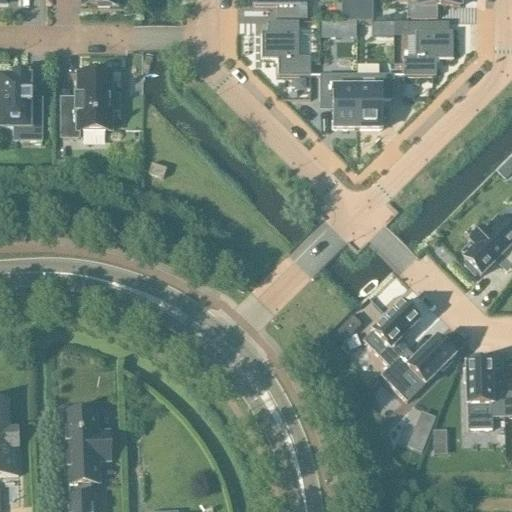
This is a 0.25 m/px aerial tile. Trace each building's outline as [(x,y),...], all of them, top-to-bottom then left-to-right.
[(80,0),(81,6),(96,6),(96,9),(110,9),(109,6),(115,6),(114,0),(80,0)] [(306,20),(305,0),(253,0),(253,8),(276,8),(276,20),(306,20)] [(367,0),(339,0),(341,12),(356,12),(368,12),(367,0)] [(406,0),(407,20),(437,21),(437,9),(459,9),(459,2),(463,2),(462,0),(406,0)] [(356,12),(341,12),(340,24),(356,24),(356,12)] [(368,12),(356,12),(356,24),(367,24),(368,12)] [(266,34),(260,34),(260,62),(277,62),(277,79),(296,79),(309,79),(309,60),(297,60),(297,24),(266,24),(266,34)] [(335,41),(335,25),(320,25),(320,41),(335,41)] [(414,60),(402,60),(402,79),(435,79),(435,62),(451,62),(451,34),(414,34),(414,60)] [(0,130),(22,130),(22,144),(42,144),(42,100),(30,100),(30,96),(28,96),(28,80),(26,80),(26,76),(13,76),(13,80),(0,79),(0,130)] [(73,107),(60,108),(60,140),(78,140),(78,133),(110,133),(110,113),(119,113),(119,97),(110,97),(110,76),(77,76),(77,97),(73,97),(73,107)] [(356,78),(319,78),(319,103),(331,103),(331,133),(356,133),(356,78)] [(393,78),(356,78),(356,133),(380,133),(380,103),(393,103),(393,78)] [(147,176),(163,181),(166,171),(151,166),(147,176)] [(503,167),(496,175),(504,183),(511,175),(503,167)] [(496,221),(462,255),(466,259),(463,262),(466,265),(463,267),(474,279),(477,276),(480,279),(493,266),(500,259),(511,271),(511,269),(511,236),(511,237),(496,221)] [(387,319),(362,344),(388,370),(406,353),(397,344),(418,323),(401,306),(397,310),(395,308),(386,317),(387,319)] [(332,338),(341,347),(361,328),(352,319),(332,338)] [(388,370),(380,379),(406,406),(440,372),(442,374),(451,365),(449,363),(453,359),(436,341),(414,362),(406,353),(388,370)] [(489,366),(466,366),(467,432),(491,431),(491,420),(503,420),(502,396),(489,396),(489,366)] [(511,395),(503,396),(503,420),(511,420),(511,395)] [(0,479),(18,478),(17,451),(17,432),(7,432),(6,403),(0,403),(0,479)] [(97,414),(64,414),(66,485),(64,485),(65,511),(93,511),(93,498),(92,498),(92,486),(99,486),(98,465),(110,465),(109,434),(97,435),(97,414)] [(406,450),(420,456),(435,420),(420,415),(406,450)] [(433,458),(446,457),(445,433),(432,433),(433,458)]
